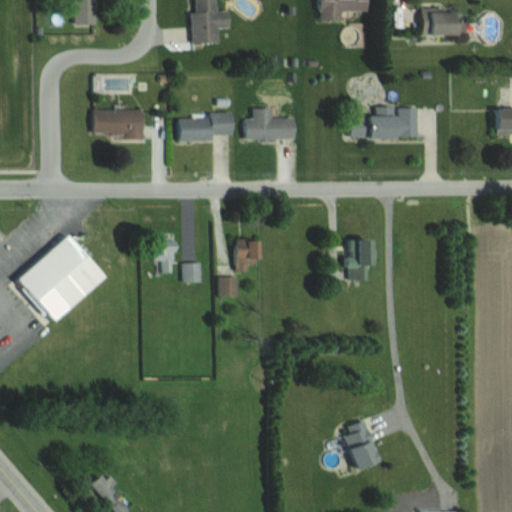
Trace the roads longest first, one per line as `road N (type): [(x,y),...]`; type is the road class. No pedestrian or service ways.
road 1 (residential): [(511,187),(0,188)]
road 2 (residential): [(52,188),(54,67),(75,55),(141,47),(150,0)]
